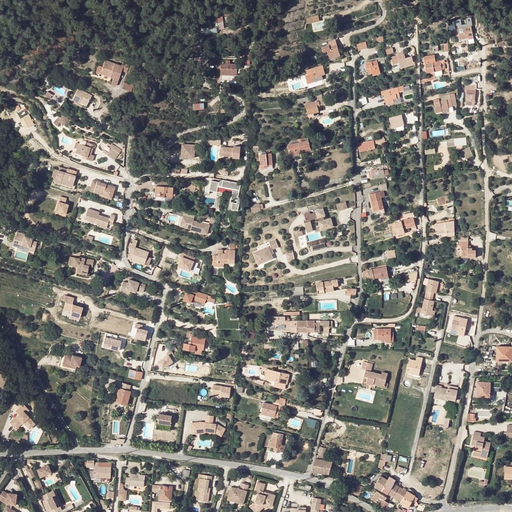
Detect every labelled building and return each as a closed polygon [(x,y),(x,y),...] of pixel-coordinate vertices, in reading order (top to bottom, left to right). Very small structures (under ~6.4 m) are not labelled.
[(212,18),(213,23),(219,22),(220,29),(225,28),(223,16),(212,18)] [(459,33),(468,32),(472,31),(471,25),(473,25),(473,22),(470,23),(470,24),(458,26),(459,28),(458,28),(459,33)] [(335,48),(338,47),(337,44),(330,46),(329,45),(322,47),(323,52),(327,51),(330,58),(334,57),(333,56),(337,55),(335,48)] [(442,70),(442,69),(441,63),(440,61),(435,61),(434,55),(424,56),(427,72),(442,70)] [(410,64),(415,63),(415,62),(416,62),(415,58),(413,58),(413,56),(406,58),(399,60),(401,68),(405,67),(405,66),(410,64)] [(371,67),(373,72),(373,74),(381,72),(377,59),(366,63),(367,68),(371,67)] [(222,63),(221,79),(237,80),(237,64),(230,63),(230,60),(226,60),(226,63),(222,63)] [(103,67),(101,74),(113,78),(113,81),(112,82),(113,83),(114,84),(115,84),(116,84),(117,83),(118,81),(122,71),(123,67),(120,66),(105,61),(103,67)] [(122,62),(120,66),(123,67),(122,71),(126,72),(129,65),(122,62)] [(309,69),(312,78),(322,75),(325,74),(322,65),(318,66),(309,69)] [(132,85),(123,82),(121,88),(129,91),(132,85)] [(77,88),(71,99),(78,102),(79,100),(86,105),(91,95),(77,88)] [(398,92),(397,88),(385,91),(385,95),(384,96),(385,97),(385,100),(387,100),(393,98),(397,97),(397,95),(399,94),(399,92),(398,92)] [(466,100),(472,101),(472,100),(475,100),(476,91),(467,90),(466,100)] [(441,109),(449,107),(450,107),(450,94),(439,97),(440,101),(434,102),(436,112),(442,111),(441,109)] [(318,100),(305,103),(308,114),(313,113),(319,112),(318,107),(320,107),(320,105),(318,100)] [(71,118),(66,113),(61,118),(59,120),(61,121),(64,125),(71,118)] [(389,118),(392,128),(405,125),(402,114),(389,118)] [(23,118),(28,127),(33,124),(28,115),(23,118)] [(294,151),(310,147),(308,140),(304,141),(303,138),(298,139),(299,142),(288,145),(292,160),(296,159),(295,155),(294,151)] [(359,149),(374,145),(373,140),(365,142),(358,144),(359,149)] [(73,152),(80,154),(83,145),(77,143),(76,146),(74,146),(73,152)] [(181,144),(181,152),(192,154),(194,154),(194,145),(181,144)] [(85,156),(85,158),(92,161),(94,156),(91,155),(93,148),(87,146),(83,145),(80,154),(83,155),(85,156)] [(107,156),(115,161),(121,151),(114,146),(113,147),(109,145),(104,151),(108,154),(107,156)] [(220,147),(220,155),(229,156),(229,154),(233,155),(233,156),(233,157),(240,158),(240,146),(233,146),(233,147),(220,147)] [(466,158),(472,157),(470,147),(464,149),(466,158)] [(260,154),(261,166),(268,166),(268,164),(272,163),(271,153),(267,153),(267,152),(262,152),(262,154),(260,154)] [(58,185),(72,189),(75,175),(77,171),(67,168),(67,169),(60,167),(56,177),(55,181),(58,182),(58,185)] [(371,172),(372,173),(373,178),(373,179),(385,175),(387,174),(386,170),(384,170),(384,169),(371,172)] [(115,185),(93,179),(90,190),(94,191),(94,192),(107,196),(109,190),(114,191),(115,185)] [(221,182),(210,180),(208,190),(216,191),(217,185),(220,186),(232,188),(230,198),(234,199),(233,202),(231,202),(230,209),(236,210),(239,197),(237,197),(237,195),(240,183),(222,179),(221,182)] [(173,187),(171,187),(157,185),(156,185),(155,194),(153,194),(152,199),(162,200),(175,201),(175,196),(173,196),(173,187)] [(384,190),(370,194),(373,204),(382,201),(381,197),(385,196),(384,190)] [(66,203),(68,198),(61,196),(57,210),(67,213),(70,204),(66,203)] [(449,199),(448,196),(438,199),(439,205),(447,203),(446,200),(449,199)] [(348,208),(346,201),(337,204),(339,211),(348,208)] [(383,201),(382,201),(373,204),(375,211),(385,209),(383,201)] [(261,209),(260,209),(259,204),(259,203),(251,205),(252,211),(261,209)] [(89,208),(85,219),(99,223),(103,225),(105,222),(109,223),(113,225),(116,215),(112,214),(110,218),(99,214),(97,214),(98,211),(89,208)] [(325,216),(323,208),(316,210),(316,212),(310,213),(310,212),(309,212),(305,213),(306,219),(305,220),(304,221),(307,230),(313,228),(311,219),(318,217),(321,229),(333,226),(331,218),(324,219),(323,216),(325,216)] [(195,219),(183,216),(181,226),(192,229),(192,227),(195,228),(194,230),(208,234),(210,225),(194,220),(195,219)] [(410,227),(415,226),(413,218),(392,224),(394,236),(405,232),(404,229),(410,227)] [(435,224),(437,233),(447,232),(451,232),(455,231),(455,222),(454,220),(435,224)] [(15,239),(14,239),(10,251),(33,257),(36,244),(32,243),(33,241),(24,238),(24,237),(16,235),(15,239)] [(147,256),(149,252),(135,247),(137,240),(134,239),(132,243),(130,242),(129,246),(129,248),(129,249),(130,250),(129,253),(127,258),(131,259),(144,264),(147,256)] [(257,260),(272,255),(272,253),(271,251),(273,250),(273,249),(279,247),(276,239),(270,241),(272,245),(270,246),(269,245),(254,251),(257,260)] [(461,245),(461,254),(467,254),(467,256),(477,256),(477,246),(476,246),(473,246),(473,244),(473,241),(460,240),(460,244),(461,245)] [(196,257),(182,251),(179,259),(182,260),(185,261),(184,265),(196,270),(199,263),(194,261),(196,257)] [(295,258),(293,251),(286,253),(287,259),(295,258)] [(217,265),(223,265),(234,266),(234,254),(230,254),(226,253),(225,256),(222,256),(222,253),(218,253),(218,258),(213,258),(213,268),(217,268),(217,265)] [(77,265),(76,267),(76,271),(86,273),(86,272),(88,265),(92,266),(93,259),(79,256),(79,257),(70,254),(68,262),(72,264),(77,265)] [(184,265),(185,261),(182,260),(179,266),(195,272),(196,270),(184,265)] [(387,266),(379,268),(380,278),(388,276),(387,266)] [(417,274),(418,272),(403,275),(404,282),(408,281),(415,280),(416,279),(417,274)] [(201,278),(194,276),(192,284),(198,286),(201,278)] [(124,282),(121,289),(126,291),(127,289),(131,291),(136,292),(136,291),(138,287),(140,288),(139,291),(143,293),(146,285),(130,279),(128,283),(124,282)] [(338,279),(317,282),(319,294),(325,293),(325,292),(334,291),(334,285),(334,284),(339,283),(338,279)] [(423,304),(422,307),(421,312),(431,314),(432,310),(434,300),(432,300),(433,296),(434,292),(436,293),(439,281),(429,279),(425,294),(423,304)] [(191,293),(186,291),(184,299),(191,302),(192,298),(206,302),(206,299),(208,295),(197,291),(192,289),(191,293)] [(75,299),(66,296),(64,301),(67,302),(65,308),(73,311),(71,315),(81,318),(84,308),(75,305),(74,303),(75,299)] [(239,317),(217,318),(217,327),(220,327),(220,325),(239,326),(239,323),(239,317)] [(308,331),(307,320),(300,320),(300,326),(296,326),(296,331),(298,331),(304,331),(308,331)] [(307,320),(308,331),(315,331),(316,331),(319,331),(320,330),(320,323),(318,323),(315,323),(315,320),(307,320)] [(324,325),(324,333),(329,333),(329,320),(321,320),(321,324),(324,325)] [(453,320),(451,329),(458,330),(460,321),(453,320)] [(132,337),(146,339),(148,329),(142,328),(143,324),(134,323),(132,337)] [(374,329),(374,339),(382,339),(391,339),(391,333),(391,328),(374,329)] [(196,348),(202,349),(203,349),(205,338),(199,337),(195,336),(196,331),(187,330),(186,336),(192,337),(191,341),(189,341),(189,344),(184,343),(183,348),(196,350),(196,348)] [(391,339),(382,339),(382,342),(394,342),(393,333),(391,333),(391,339)] [(110,347),(110,348),(119,350),(121,341),(116,340),(116,336),(106,334),(103,345),(110,347)] [(496,360),(511,360),(511,346),(497,345),(496,360)] [(170,356),(159,361),(163,369),(174,363),(173,360),(177,358),(173,351),(169,353),(170,356)] [(78,365),(81,356),(65,352),(63,356),(60,355),(57,366),(73,371),(75,364),(78,365)] [(416,360),(410,359),(407,373),(419,375),(423,358),(417,357),(416,360)] [(466,363),(454,360),(454,361),(445,360),(443,373),(453,374),(453,371),(455,371),(455,370),(456,370),(456,371),(460,372),(460,370),(465,371),(466,363)] [(366,371),(365,376),(368,377),(367,383),(373,385),(374,383),(384,386),(387,374),(382,373),(381,375),(371,372),(373,365),(363,362),(362,370),(366,371)] [(130,369),(128,376),(141,379),(142,372),(130,369)] [(275,381),(286,383),(287,383),(289,374),(273,370),(272,373),(270,373),(269,377),(271,377),(271,380),(275,381)] [(235,387),(235,383),(226,382),(225,385),(213,384),(211,392),(220,393),(220,394),(225,395),(229,396),(231,386),(235,387)] [(477,382),(477,394),(485,394),(485,396),(490,396),(491,382),(477,382)] [(443,385),(437,384),(434,397),(456,402),(459,387),(443,384),(443,385)] [(115,402),(126,405),(130,390),(129,390),(121,388),(120,387),(115,402)] [(22,402),(14,409),(17,413),(8,421),(14,427),(20,422),(24,422),(28,427),(34,421),(24,411),(28,408),(22,402)] [(267,403),(264,402),(262,413),(273,416),(275,417),(278,417),(279,411),(278,409),(277,409),(277,405),(267,403)] [(172,415),(160,413),(158,422),(171,424),(172,415)] [(476,421),(476,413),(468,413),(468,421),(476,421)] [(199,421),(191,422),(192,428),(199,427),(200,432),(205,432),(205,430),(215,432),(221,436),(225,428),(217,424),(212,423),(213,415),(207,414),(206,422),(206,423),(200,421),(199,421)] [(315,427),(317,419),(306,418),(305,426),(315,427)] [(503,434),(504,438),(511,437),(511,427),(511,425),(505,426),(506,434),(503,434)] [(274,432),(272,441),(272,446),(274,447),(276,447),(276,450),(285,452),(286,445),(282,445),(283,434),(274,432)] [(474,439),(473,444),(476,444),(477,445),(477,448),(475,448),(474,448),(473,452),(478,453),(478,454),(483,455),(484,452),(488,453),(489,447),(486,447),(487,441),(483,440),(484,437),(480,436),(473,435),(472,439),(474,439)] [(392,455),(382,454),(380,460),(386,461),(390,462),(392,455)] [(321,459),(315,459),(312,471),(329,474),(332,462),(326,460),(323,460),(321,459)] [(48,463),(37,468),(40,476),(51,471),(48,463)] [(111,467),(93,466),(93,477),(111,477),(111,467)] [(26,470),(30,478),(34,476),(30,468),(26,470)] [(145,474),(130,473),(130,476),(126,476),(125,486),(129,487),(129,485),(144,486),(145,474)] [(207,492),(208,487),(209,479),(211,479),(212,475),(202,474),(201,477),(199,477),(197,491),(199,491),(198,500),(208,501),(209,492),(207,492)] [(378,481),(385,485),(388,480),(381,476),(378,481)] [(37,479),(31,482),(36,492),(41,489),(40,488),(37,479)] [(263,502),(267,504),(268,502),(272,504),(276,494),(264,490),(266,482),(260,480),(257,488),(259,489),(255,500),(253,502),(253,504),(256,508),(263,502)] [(399,487),(395,484),(388,480),(385,485),(391,489),(388,494),(393,497),(399,487)] [(385,485),(378,481),(376,483),(374,482),(373,485),(382,490),(385,485)] [(160,485),(159,492),(159,498),(171,500),(172,486),(160,485)] [(354,493),(360,494),(362,486),(356,485),(354,493)] [(385,485),(382,490),(388,494),(391,489),(385,485)] [(245,490),(229,486),(226,497),(233,499),(233,501),(241,504),(245,490)] [(403,489),(399,487),(393,497),(401,502),(407,491),(406,490),(406,489),(404,488),(403,489)] [(53,489),(42,494),(44,498),(43,501),(48,510),(50,509),(51,511),(53,511),(59,510),(63,508),(54,489),(53,489)] [(8,492),(3,490),(0,495),(0,498),(7,502),(7,506),(3,511),(4,511),(15,511),(16,510),(12,508),(12,504),(16,504),(18,493),(9,492),(8,492)] [(378,496),(380,493),(377,491),(371,499),(376,502),(379,497),(378,496)] [(401,502),(401,503),(408,508),(412,502),(413,502),(415,506),(419,505),(417,502),(416,501),(417,499),(414,498),(415,496),(407,491),(401,502)] [(319,510),(321,498),(313,496),(310,511),(320,511),(321,510),(319,510)] [(379,497),(376,502),(388,510),(390,509),(387,507),(388,505),(389,503),(385,501),(379,497)] [(253,504),(252,507),(256,511),(263,505),(267,507),(267,504),(263,502),(256,508),(253,504)]
